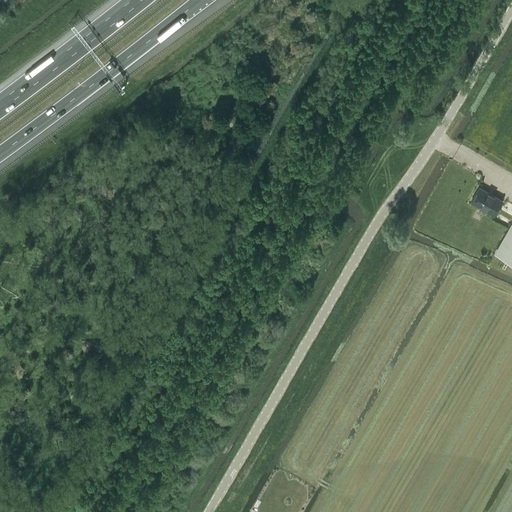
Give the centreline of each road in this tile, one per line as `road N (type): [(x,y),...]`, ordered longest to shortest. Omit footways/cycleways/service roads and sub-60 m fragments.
road 1 (tertiary): [(207,511),(374,216),(450,115),(511,8)]
road 2 (motorway): [(0,153),(201,0)]
road 3 (motorway): [(137,0),(0,106)]
